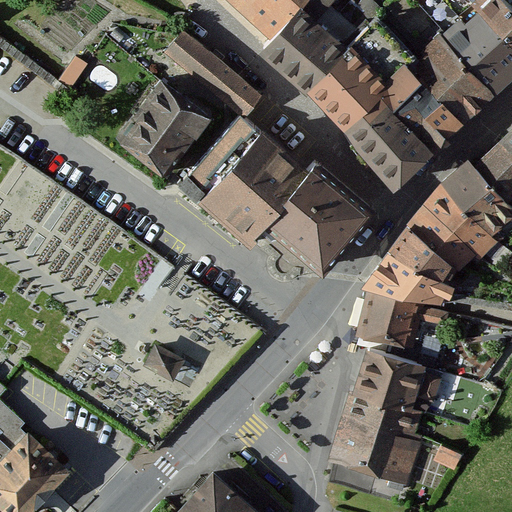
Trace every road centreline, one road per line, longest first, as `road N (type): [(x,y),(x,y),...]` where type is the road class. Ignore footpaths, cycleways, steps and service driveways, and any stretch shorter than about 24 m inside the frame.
road 1 (residential): [(395,207),(204,15)]
road 2 (tertiary): [(225,405),(395,207)]
road 3 (tertiary): [(395,207),(511,91)]
road 4 (tertiary): [(121,511),(225,405)]
road 5 (residential): [(305,511),(312,485),(225,405)]
